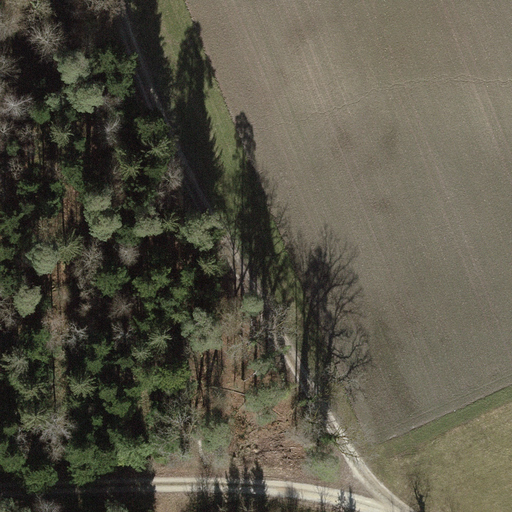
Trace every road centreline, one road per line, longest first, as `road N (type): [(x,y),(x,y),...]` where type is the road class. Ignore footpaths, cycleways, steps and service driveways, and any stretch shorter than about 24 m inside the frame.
road 1 (track): [(104,0),(149,137),(398,509)]
road 2 (track): [(404,511),(321,486),(0,481)]
